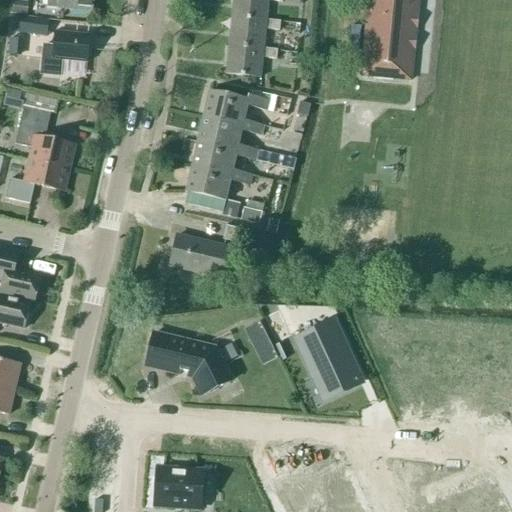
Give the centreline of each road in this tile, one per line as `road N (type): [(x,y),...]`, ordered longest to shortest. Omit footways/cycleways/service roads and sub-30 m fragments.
road 1 (residential): [(132,421),(379,439),(412,460)]
road 2 (tertiary): [(102,256),(154,0)]
road 3 (tertiary): [(67,413),(102,256)]
